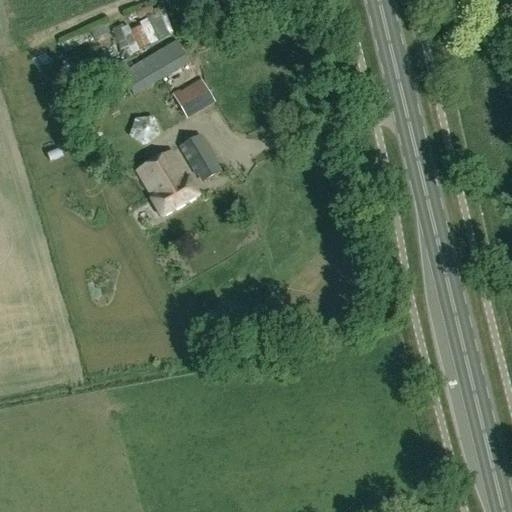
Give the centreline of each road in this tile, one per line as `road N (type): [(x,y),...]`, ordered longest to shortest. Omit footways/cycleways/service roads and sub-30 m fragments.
road 1 (primary): [(502,511),(378,0)]
road 2 (track): [(28,47),(140,0)]
